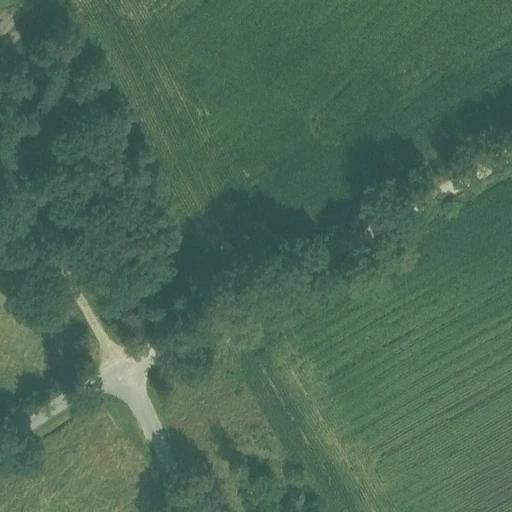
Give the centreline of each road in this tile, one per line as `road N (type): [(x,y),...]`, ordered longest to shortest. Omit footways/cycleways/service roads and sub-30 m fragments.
road 1 (track): [(115,367),(511,156)]
road 2 (unclassified): [(192,511),(115,367),(0,447)]
